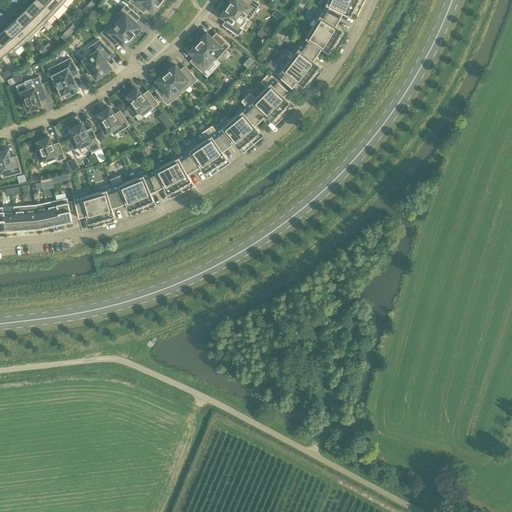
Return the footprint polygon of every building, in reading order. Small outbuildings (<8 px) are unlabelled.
[(37,0),(33,0),(26,8),(43,25),(53,15),(37,0)] [(58,0),(37,0),(53,15),(63,4),(58,0)] [(91,0),(87,5),(91,9),(95,4),(91,0)] [(163,3),(159,0),(130,0),(130,1),(141,10),(145,5),(153,11),(155,9),(157,11),(163,3)] [(244,16),(244,17),(248,19),(259,4),(253,0),(243,0),(243,1),(242,0),(228,0),(226,4),(244,16)] [(358,5),(347,0),(324,0),(320,8),(339,19),(343,13),(350,16),(353,9),(355,10),(354,11),(355,11),(358,5)] [(244,16),(226,4),(220,12),(222,13),(220,15),(229,21),(226,26),(237,34),(241,29),(237,26),(244,17),(244,16)] [(91,9),(87,5),(83,10),(86,13),(91,9)] [(114,19),(134,37),(141,30),(139,28),(141,27),(133,19),(137,15),(126,5),(114,19)] [(26,8),(16,18),(33,35),(43,25),(26,8)] [(316,20),(312,26),(337,42),(341,36),(340,36),(340,37),(338,36),(343,29),(336,25),(339,19),(320,8),(314,19),(316,20)] [(33,35),(16,18),(6,27),(22,45),(33,35)] [(134,37),(114,19),(101,33),(112,42),(116,38),(124,45),(125,43),(127,45),(134,37)] [(68,29),(72,33),(76,28),(73,24),(68,29)] [(306,31),(299,42),(318,54),(321,48),(328,52),(332,46),(334,47),(333,47),(334,48),(337,42),(312,26),(308,33),(306,31)] [(22,45),(6,27),(0,32),(0,41),(8,51),(8,52),(11,55),(22,45)] [(72,33),(68,29),(64,33),(67,37),(72,33)] [(203,33),(196,40),(216,59),(229,45),(219,35),(214,40),(207,33),(205,35),(203,33)] [(104,58),(112,52),(99,39),(91,45),(95,51),(90,55),(89,53),(83,57),(84,59),(83,60),(96,78),(111,68),(104,58)] [(216,59),(196,40),(190,48),(191,49),(190,51),(197,58),(193,63),(204,72),(216,59)] [(8,51),(0,41),(0,58),(8,52),(8,51)] [(294,53),(290,59),(313,77),(317,72),(317,71),(316,72),(315,71),(320,65),(313,60),(318,54),(299,42),(292,51),(294,53)] [(44,47),(47,51),(52,47),(49,43),(44,47)] [(47,51),(44,47),(39,51),(42,55),(47,51)] [(248,66),(255,60),(251,56),(244,63),(248,66)] [(78,87),(72,76),(78,73),(71,58),(60,63),(63,69),(52,75),(62,95),(64,94),(66,97),(73,94),(72,92),(77,89),(76,87),(78,87)] [(313,77),(290,59),(286,65),(283,63),(275,73),(292,87),(296,81),(303,86),(308,80),(309,81),(308,82),(309,82),(313,77)] [(164,71),(182,91),(196,80),(187,69),(182,73),(176,64),(174,66),(172,64),(164,71)] [(6,77),(11,75),(12,74),(9,69),(2,73),(6,77)] [(182,91),(164,71),(157,77),(158,79),(156,80),(163,88),(158,92),(161,95),(158,97),(164,104),(166,102),(167,103),(182,91)] [(261,92),(282,113),(286,108),(285,108),(284,107),(290,101),(284,96),(289,90),(269,72),(260,81),(266,87),(261,92)] [(20,73),(13,77),(15,82),(22,80),(20,73)] [(39,76),(25,82),(16,85),(21,98),(23,97),(27,111),(32,109),(34,111),(39,109),(39,106),(42,105),(37,92),(44,89),(39,76)] [(15,82),(13,77),(7,80),(10,85),(15,82)] [(150,93),(145,97),(137,88),(135,87),(126,94),(128,95),(127,96),(132,102),(128,106),(138,119),(158,103),(150,93)] [(282,113),(261,92),(255,98),(250,92),(241,101),(245,104),(260,120),(265,115),(271,121),(276,115),(277,116),(277,117),(277,118),(282,113)] [(245,104),(236,112),(237,114),(232,119),(251,142),(256,137),(255,137),(253,136),(259,131),(254,125),(260,120),(245,104)] [(112,135),(128,124),(122,114),(116,117),(110,107),(109,107),(108,106),(98,112),(100,114),(99,114),(103,121),(99,124),(105,134),(110,131),(112,135)] [(158,117),(168,128),(173,125),(163,113),(158,117)] [(224,122),(215,129),(228,147),(233,142),(239,149),(245,143),(246,145),(245,145),(245,146),(251,142),(232,119),(226,124),(224,122)] [(91,153),(101,147),(93,131),(87,134),(82,123),(81,123),(80,121),(70,126),(71,128),(70,129),(74,136),(69,138),(75,149),(80,147),(82,151),(89,147),(91,153)] [(215,129),(212,125),(202,132),(206,139),(200,143),(217,167),(222,163),(221,163),(220,162),(227,158),(222,151),(228,147),(215,129)] [(58,160),(64,157),(60,146),(54,148),(50,137),(49,137),(48,135),(37,139),(38,141),(37,141),(40,149),(35,151),(40,162),(56,155),(58,160)] [(135,138),(130,142),(134,147),(139,144),(135,138)] [(192,144),(182,151),(194,170),(199,166),(204,173),(211,168),(212,170),(211,170),(211,171),(217,167),(200,143),(194,147),(192,144)] [(2,177),(20,172),(17,160),(11,161),(8,149),(7,150),(7,147),(0,149),(0,172),(1,172),(2,177)] [(173,160),(166,163),(180,189),(186,186),(186,185),(185,186),(184,184),(191,180),(187,173),(194,170),(182,151),(172,157),(173,160)] [(79,167),(74,157),(66,161),(71,171),(79,167)] [(158,164),(148,170),(157,190),(163,186),(167,193),(174,190),(175,191),(174,192),(180,189),(166,163),(160,167),(158,164)] [(157,190),(148,170),(136,174),(138,177),(131,180),(142,207),(148,205),(148,204),(147,204),(146,203),(154,200),(150,192),(157,190)] [(53,183),(69,179),(68,173),(52,177),(53,183)] [(124,183),(123,180),(120,174),(109,179),(112,184),(119,205),(125,203),(128,210),(136,207),(136,209),(135,209),(136,210),(142,207),(131,180),(124,183)] [(18,177),(20,183),(27,182),(25,175),(18,177)] [(101,191),(93,193),(102,221),(108,219),(107,219),(107,217),(114,215),(112,207),(119,205),(112,184),(100,188),(101,191)] [(102,221),(93,193),(86,195),(85,192),(73,196),(79,217),(86,215),(88,223),(96,220),(96,222),(95,222),(95,223),(102,221)] [(56,200),(61,222),(73,220),(73,219),(72,219),(70,211),(73,210),(71,201),(68,202),(67,198),(56,200)] [(56,200),(46,202),(50,225),(61,222),(56,200)] [(46,202),(35,205),(38,227),(50,225),(46,202)] [(26,228),(25,205),(13,206),(14,210),(15,229),(26,228)] [(35,205),(25,205),(26,228),(38,227),(35,205)] [(14,210),(4,211),(3,211),(5,230),(15,229),(14,210)]
